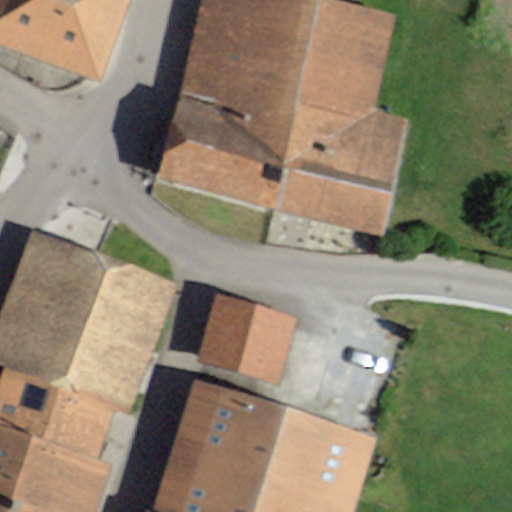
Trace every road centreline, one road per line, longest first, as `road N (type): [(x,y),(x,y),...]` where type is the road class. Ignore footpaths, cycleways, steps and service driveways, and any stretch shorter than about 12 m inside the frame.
road 1 (residential): [(511,290),(426,278),(318,279),(243,268),(188,245)]
road 2 (residential): [(112,511),(188,245)]
road 3 (residential): [(156,0),(131,87),(79,152)]
road 4 (residential): [(188,245),(122,197),(79,152)]
